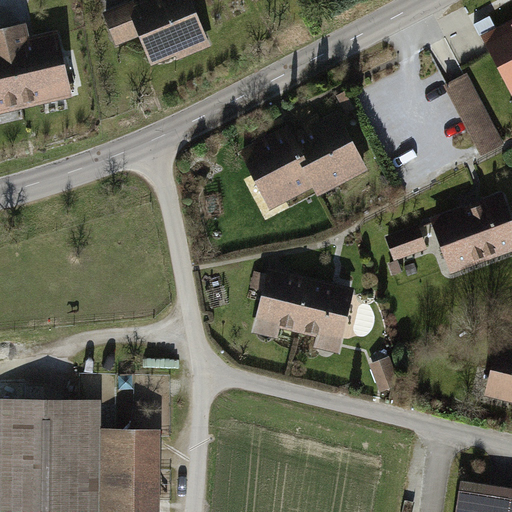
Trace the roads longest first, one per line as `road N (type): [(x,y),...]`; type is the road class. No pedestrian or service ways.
road 1 (residential): [(201,371),(511,446)]
road 2 (tertiary): [(154,140),(425,0)]
road 3 (residential): [(201,371),(154,140)]
road 4 (unknown): [(22,389),(166,388),(201,371)]
road 5 (unknown): [(402,11),(402,97),(440,168)]
road 6 (tertiary): [(0,192),(154,140)]
road 7 (residential): [(190,511),(201,371)]
